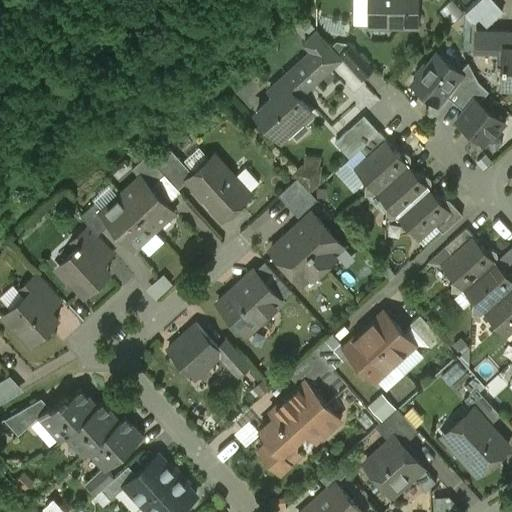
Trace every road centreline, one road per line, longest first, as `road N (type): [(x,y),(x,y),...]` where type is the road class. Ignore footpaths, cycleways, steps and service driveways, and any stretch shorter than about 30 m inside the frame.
road 1 (residential): [(251,511),(115,358)]
road 2 (residential): [(115,358),(90,358),(76,342),(134,291),(157,318)]
road 3 (residential): [(480,192),(391,104)]
